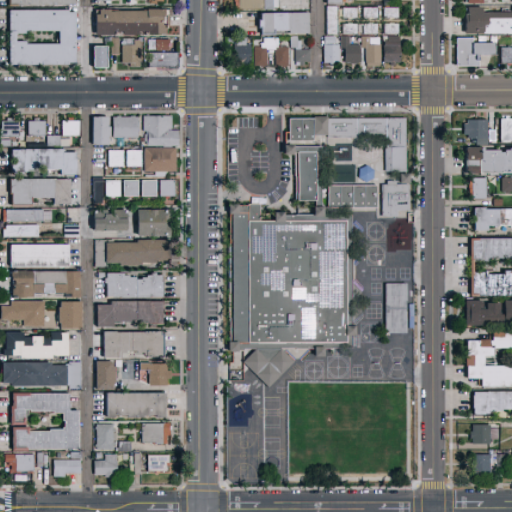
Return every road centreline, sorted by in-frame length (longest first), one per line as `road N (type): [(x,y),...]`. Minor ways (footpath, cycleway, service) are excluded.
road 1 (residential): [(207,511),(203,0)]
road 2 (residential): [(0,95),(511,93)]
road 3 (residential): [(0,508),(511,506)]
road 4 (residential): [(433,511),(432,0)]
